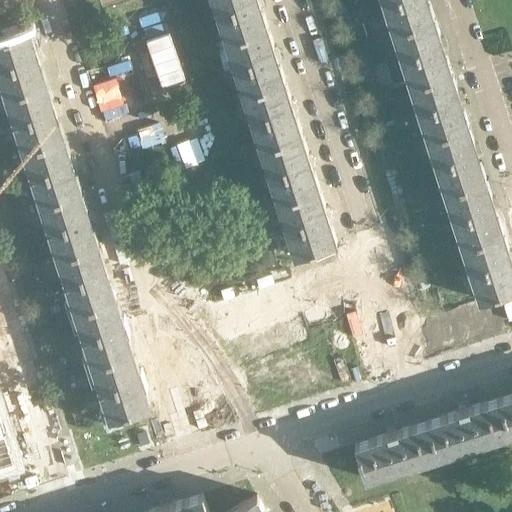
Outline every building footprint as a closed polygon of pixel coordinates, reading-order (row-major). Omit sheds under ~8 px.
[(265,26),(257,3),(256,0),(212,0),(225,39),(265,26)] [(431,16),(426,0),(382,0),(392,29),(431,16)] [(449,70),(441,47),(431,16),(392,29),(409,83),(449,70)] [(282,79),(275,57),(265,26),(225,39),(242,92),(282,79)] [(45,81),(38,59),(27,27),(0,35),(0,77),(5,94),(45,81)] [(466,123),(459,102),(449,70),(409,83),(426,136),(466,123)] [(299,133),(292,111),(282,79),(242,92),(260,146),(299,133)] [(62,134),(55,112),(45,81),(5,94),(22,147),(62,134)] [(483,177),(476,155),(466,123),(426,136),(444,190),(483,177)] [(317,187),(309,165),(299,133),(260,146),(277,200),(317,187)] [(79,188),(72,166),(62,134),(22,147),(40,201),(79,188)] [(501,231),(493,209),(483,177),(444,190),(461,244),(501,231)] [(334,241),(327,218),(317,187),(277,200),(294,254),(334,241)] [(96,242),(89,220),(79,188),(40,201),(57,255),(96,242)] [(511,287),(511,266),(511,262),(501,231),(461,244),(478,298),(511,287)] [(113,295),(106,273),(96,242),(57,255),(74,308),(113,295)] [(251,319),(198,335),(216,393),(367,345),(349,288),(296,305),(298,311),(253,325),(251,319)] [(131,349),(124,327),(113,295),(74,308),(91,362),(131,349)] [(511,299),(511,298),(500,302),(506,320),(511,318),(511,299)] [(148,404),(141,381),(131,349),(91,362),(109,417),(148,404)] [(511,430),(511,392),(499,396),(510,431),(511,430)] [(510,431),(499,396),(468,406),(466,402),(457,405),(458,410),(428,419),(438,454),(510,431)] [(438,454),(428,419),(397,429),(395,425),(386,427),(387,432),(355,443),(366,477),(438,454)] [(0,420),(0,479),(17,474),(0,420)] [(208,511),(202,492),(170,502),(168,497),(159,500),(160,505),(138,511),(208,511)] [(267,511),(256,494),(225,511),(267,511)]
